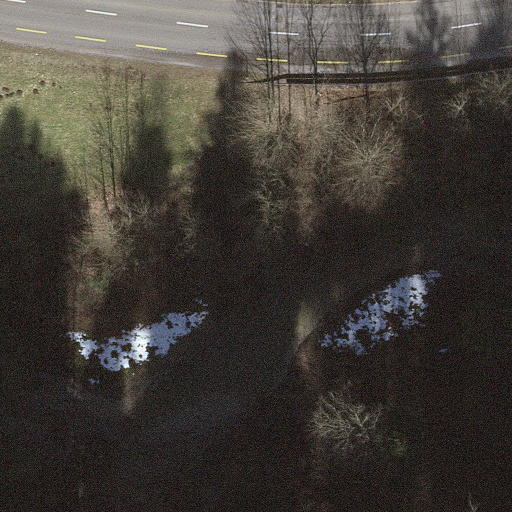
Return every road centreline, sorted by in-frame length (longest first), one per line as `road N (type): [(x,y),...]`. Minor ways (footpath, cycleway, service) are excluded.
road 1 (tertiary): [(511,26),(365,41),(267,39),(0,1)]
road 2 (track): [(163,331),(0,299)]
